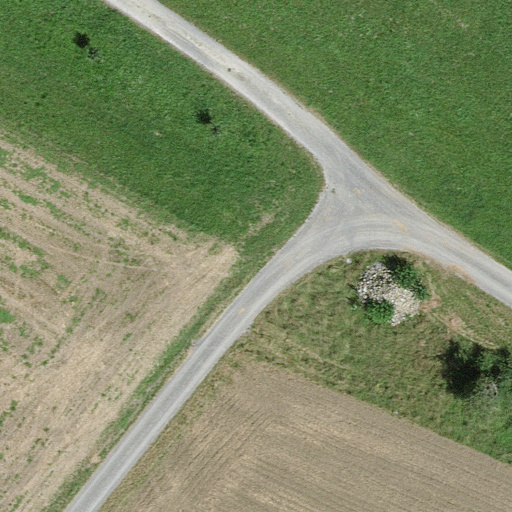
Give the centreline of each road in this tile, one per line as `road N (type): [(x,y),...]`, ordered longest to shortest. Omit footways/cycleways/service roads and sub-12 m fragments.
road 1 (residential): [(56,511),(268,268),(371,213)]
road 2 (track): [(371,213),(297,125),(108,0)]
road 3 (track): [(371,213),(511,283)]
